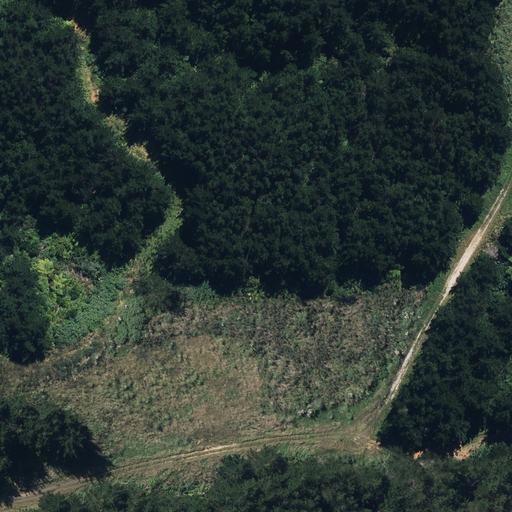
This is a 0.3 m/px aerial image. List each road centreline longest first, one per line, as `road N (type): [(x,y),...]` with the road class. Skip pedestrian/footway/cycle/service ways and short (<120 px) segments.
road 1 (track): [(0,501),(282,436),(353,436),(425,460),(511,437)]
road 2 (track): [(353,436),(392,392),(511,162)]
